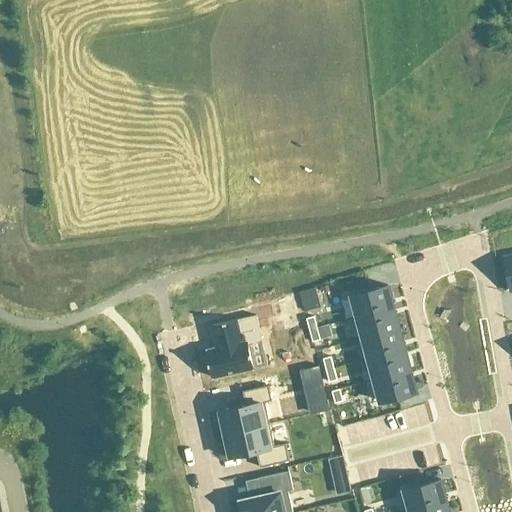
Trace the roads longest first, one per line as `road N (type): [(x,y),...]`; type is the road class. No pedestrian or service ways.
road 1 (residential): [(448,430),(415,287),(429,268),(465,256),(478,259),(487,277),(511,417)]
road 2 (residential): [(170,330),(210,511)]
